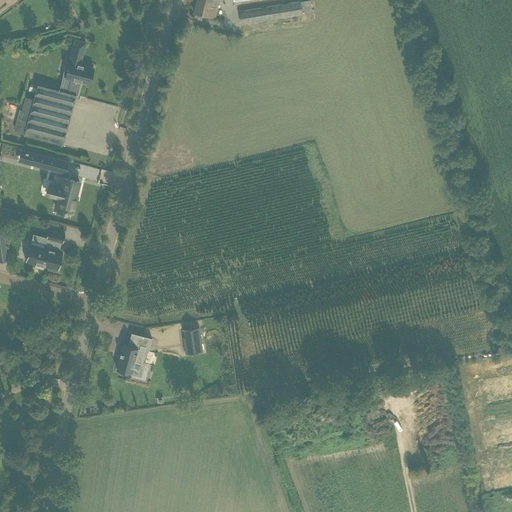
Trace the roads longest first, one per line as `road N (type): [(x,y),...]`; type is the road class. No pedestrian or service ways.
road 1 (tertiary): [(94,303),(173,0)]
road 2 (tertiary): [(46,507),(94,303)]
